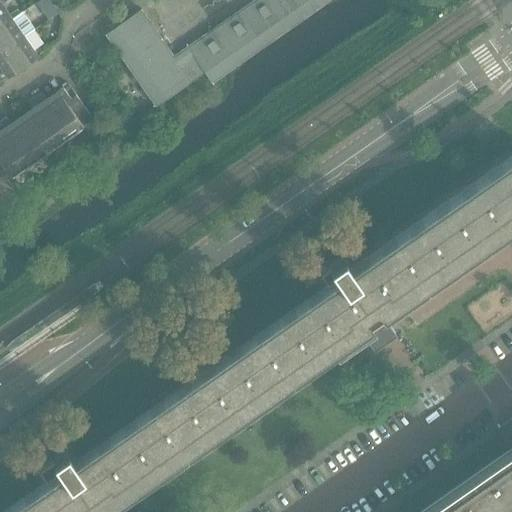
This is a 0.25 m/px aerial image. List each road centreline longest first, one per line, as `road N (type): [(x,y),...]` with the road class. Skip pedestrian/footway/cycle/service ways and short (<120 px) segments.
road 1 (tertiary): [(123,318),(511,50)]
road 2 (residential): [(316,511),(511,373)]
road 3 (tertiary): [(0,422),(123,318)]
road 4 (residential): [(0,98),(56,60),(70,26),(106,0)]
road 5 (tertiary): [(123,318),(0,396)]
